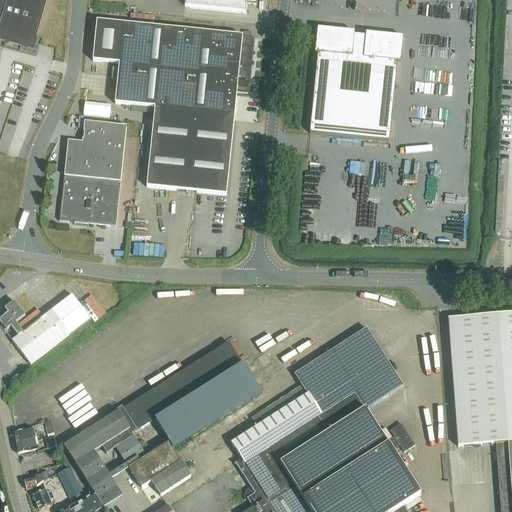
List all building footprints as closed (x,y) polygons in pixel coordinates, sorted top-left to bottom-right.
[(0,0),(0,37),(34,47),(34,44),(36,45),(38,39),(36,38),(45,8),(47,0),(0,0)] [(185,0),(185,7),(245,13),(246,3),(256,4),(256,0),(185,0)] [(93,62),(119,64),(115,105),(155,109),(147,188),(226,196),(237,90),(245,90),(245,91),(250,92),(251,85),(250,85),(255,39),(97,23),(93,62)] [(366,35),(366,38),(354,37),(355,34),(317,30),(315,56),(318,56),(310,135),(390,143),(398,64),(401,64),(403,39),(366,35)] [(112,119),(114,105),(87,101),(85,115),(112,119)] [(62,200),(59,223),(74,224),(74,226),(75,226),(75,224),(87,225),(116,228),(126,128),(84,123),(83,133),(89,133),(88,141),(83,141),(82,144),(68,142),(62,200)] [(11,328),(19,338),(12,343),(31,367),(91,321),(72,297),(23,334),(16,324),(25,317),(14,303),(5,310),(8,315),(0,321),(0,323),(6,332),(11,328)] [(458,448),(496,445),(500,511),(511,511),(511,315),(448,320),(458,448)] [(406,511),(404,508),(421,497),(391,452),(395,449),(397,451),(399,450),(398,448),(399,447),(404,454),(415,447),(401,425),(391,433),(394,439),(386,444),(366,412),(403,387),(367,330),(294,376),(301,387),(251,419),(253,423),(257,428),(240,439),(231,445),(241,461),(235,466),(251,489),(249,490),(248,491),(247,492),(246,494),(245,495),(245,497),(245,498),(245,500),(245,501),(245,503),(249,502),(254,510),(251,511),(406,511)] [(161,498),(176,488),(191,478),(182,463),(181,464),(169,444),(153,455),(144,441),(138,445),(131,435),(242,365),(229,344),(178,376),(119,413),(100,425),(82,436),(64,448),(92,492),(95,496),(104,509),(104,510),(123,498),(117,490),(111,480),(128,469),(129,470),(142,490),(152,484),(161,498)] [(173,451),(261,395),(243,366),(155,422),(173,451)] [(262,384),(280,372),(278,369),(260,380),(262,384)] [(50,422),(45,424),(47,436),(54,434),(50,422)] [(253,423),(236,434),(240,439),(257,428),(253,423)] [(13,435),(16,445),(38,441),(37,438),(34,439),(32,430),(13,435)] [(48,441),(50,450),(58,448),(56,439),(48,441)] [(38,441),(16,445),(18,455),(30,453),(30,452),(37,451),(36,445),(38,444),(38,441)] [(71,502),(85,496),(68,462),(60,466),(63,472),(57,475),(71,502)] [(35,479),(25,481),(26,485),(25,487),(26,490),(27,491),(27,492),(35,490),(44,484),(49,480),(47,473),(43,474),(42,476),(35,478),(35,479)] [(51,493),(47,495),(46,492),(33,497),(37,505),(35,506),(37,510),(39,510),(39,511),(40,511),(52,507),(50,501),(54,500),(51,493)] [(99,511),(104,509),(95,496),(78,507),(77,504),(64,511),(99,511)]
